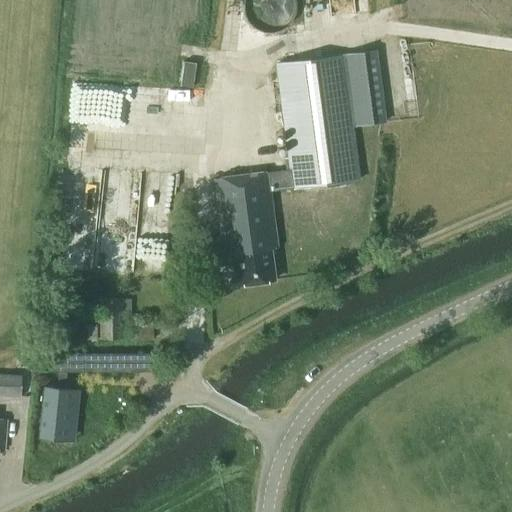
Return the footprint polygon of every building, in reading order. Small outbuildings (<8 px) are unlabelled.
[(250,0),(271,30),(302,10),(295,0),(250,0)] [(350,126),(384,121),(374,50),(276,64),(291,170),(268,173),(215,181),(226,257),(235,255),(239,287),(275,281),(271,250),(279,249),(271,192),(294,188),(295,189),(359,180),(350,126)] [(183,82),(196,85),(202,60),(189,57),(183,82)] [(221,251),(211,252),(208,253),(209,262),(223,260),(221,251)] [(124,297),(98,297),(98,338),(124,338),(124,297)] [(96,338),(96,319),(86,319),(86,338),(96,338)] [(130,339),(154,339),(154,321),(130,321),(130,339)] [(79,352),(79,366),(151,367),(151,352),(79,352)] [(0,394),(21,396),(22,375),(0,373),(0,394)] [(42,384),(37,436),(65,439),(70,387),(65,387),(56,386),(42,384)]
